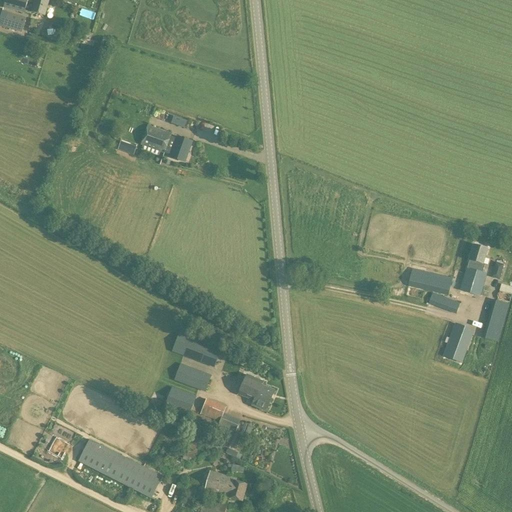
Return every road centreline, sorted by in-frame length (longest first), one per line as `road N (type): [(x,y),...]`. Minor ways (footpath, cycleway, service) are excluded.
road 1 (tertiary): [(300,436),(254,0)]
road 2 (unclassified): [(300,436),(324,433),(451,511)]
road 3 (track): [(132,511),(0,446)]
